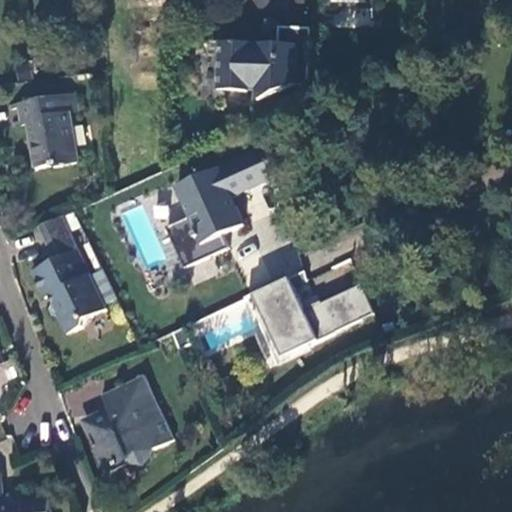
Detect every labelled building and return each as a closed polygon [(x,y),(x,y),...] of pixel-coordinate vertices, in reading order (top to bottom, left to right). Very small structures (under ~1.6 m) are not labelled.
[(374,9),(374,0),(330,0),(330,6),(374,9)] [(456,23),(455,0),(445,0),(445,22),(456,23)] [(350,26),(371,26),(371,10),(350,10),(350,26)] [(280,43),(222,41),(220,78),(230,89),(261,91),(261,100),(298,84),(311,85),(314,27),(280,27),(280,43)] [(75,93),(10,105),(11,110),(20,109),(22,121),(13,122),(14,129),(29,126),(37,167),(55,164),(56,166),(81,162),(72,113),(79,112),(75,93)] [(270,146),(178,187),(192,217),(169,228),(187,269),(216,255),(231,249),(225,235),(246,226),(233,198),(279,177),(270,146)] [(106,306),(119,298),(106,272),(93,278),(63,217),(38,227),(55,261),(32,273),(46,299),(50,297),(53,303),(51,309),(54,315),(61,318),(69,334),(85,326),(86,320),(108,310),(106,306)] [(291,279),(255,296),(284,358),(376,315),(363,286),(323,305),(322,302),(306,310),(291,279)] [(186,329),(175,334),(182,350),(193,346),(186,329)] [(176,441),(146,376),(104,396),(109,410),(94,417),(92,436),(96,445),(106,448),(104,458),(111,473),(127,465),(146,466),(155,452),(176,441)] [(51,511),(50,492),(13,495),(13,492),(5,493),(3,475),(0,474),(0,511),(51,511)]
